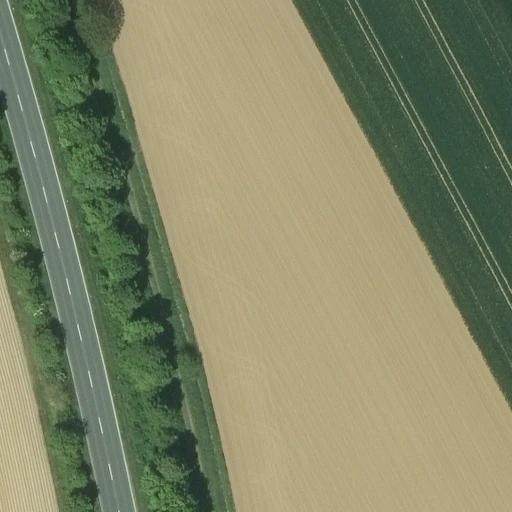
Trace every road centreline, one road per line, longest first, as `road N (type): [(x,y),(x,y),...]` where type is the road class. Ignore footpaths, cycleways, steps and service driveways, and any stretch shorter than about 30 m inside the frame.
road 1 (track): [(192,511),(124,184),(70,0)]
road 2 (primary): [(115,511),(77,324),(0,48)]
